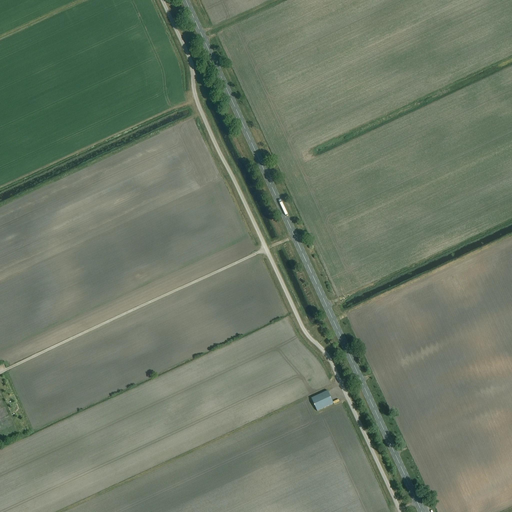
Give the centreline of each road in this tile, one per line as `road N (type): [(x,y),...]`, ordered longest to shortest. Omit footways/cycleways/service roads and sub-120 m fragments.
road 1 (unclassified): [(400,511),(201,116),(184,46),(161,0)]
road 2 (primary): [(423,511),(184,0)]
road 3 (track): [(53,511),(338,379)]
road 4 (track): [(265,248),(0,372)]
